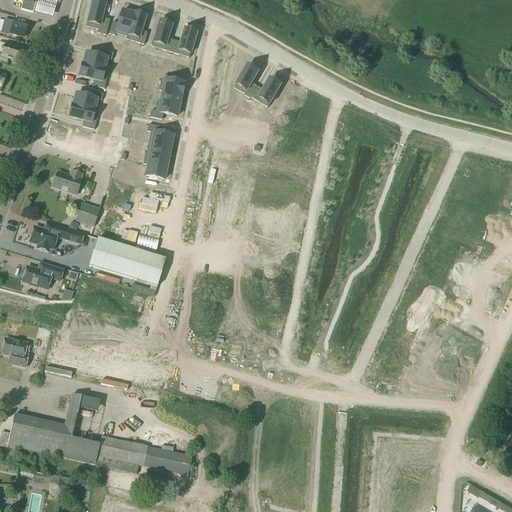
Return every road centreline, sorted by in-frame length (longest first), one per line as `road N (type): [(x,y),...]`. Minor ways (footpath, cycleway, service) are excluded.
road 1 (residential): [(336,89),(279,364),(350,386)]
road 2 (residential): [(216,23),(199,69),(145,352)]
road 3 (residential): [(350,386),(463,136)]
road 4 (tertiary): [(0,219),(37,120),(66,0)]
road 5 (residential): [(511,313),(462,414),(449,464)]
road 6 (residential): [(216,23),(336,89)]
road 7 (residential): [(336,89),(463,136)]
